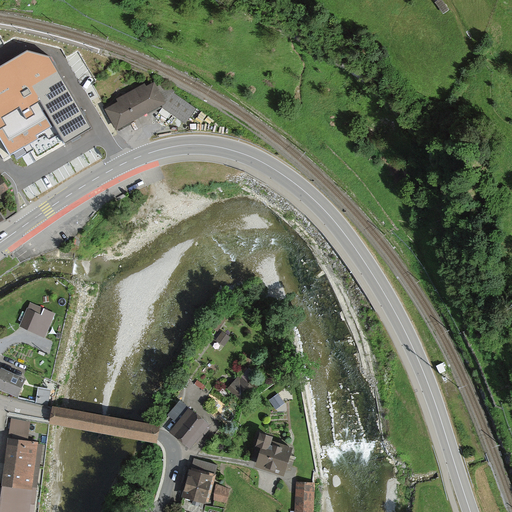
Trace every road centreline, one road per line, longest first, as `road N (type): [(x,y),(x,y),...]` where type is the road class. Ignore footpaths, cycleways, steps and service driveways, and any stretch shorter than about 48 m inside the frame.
road 1 (primary): [(0,243),(143,154),(202,144),(251,156),(316,202),(376,280),(431,391),(469,511)]
road 2 (unclassified): [(163,511),(177,452),(160,434),(3,404)]
